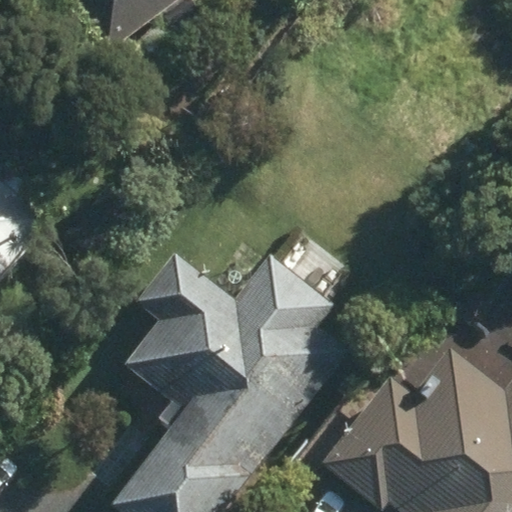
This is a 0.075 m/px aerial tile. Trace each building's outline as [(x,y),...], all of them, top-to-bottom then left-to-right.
[(54,0),(103,64),(177,9),(170,0),(54,0)] [(155,32),(124,60),(144,81),(174,53),(155,32)] [(0,282),(43,229),(25,215),(26,206),(24,198),(18,191),(10,187),(1,187),(0,186),(0,282)] [(133,314),(155,332),(120,377),(181,425),(112,511),(226,511),(344,362),(311,337),(328,316),(265,267),(230,311),(172,265),(133,314)] [(511,511),(511,384),(501,399),(446,356),(408,405),(384,386),(318,472),(347,495),(368,511),(511,511)]
